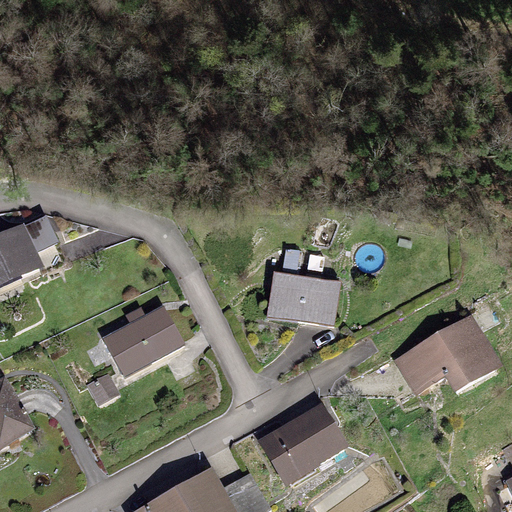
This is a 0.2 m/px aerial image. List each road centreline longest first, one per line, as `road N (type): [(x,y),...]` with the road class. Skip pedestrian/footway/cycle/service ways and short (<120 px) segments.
road 1 (residential): [(0,193),(163,234),(257,413)]
road 2 (residential): [(76,511),(257,413)]
